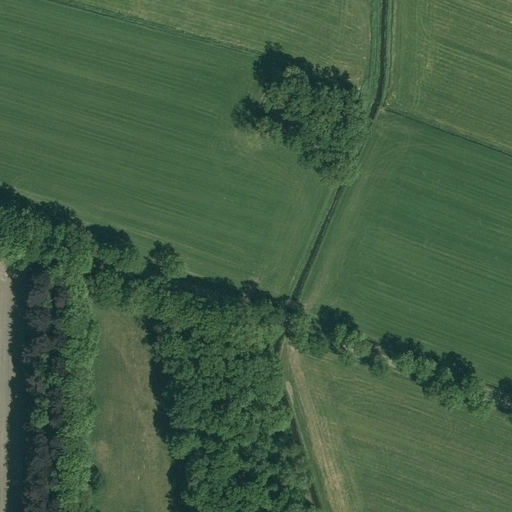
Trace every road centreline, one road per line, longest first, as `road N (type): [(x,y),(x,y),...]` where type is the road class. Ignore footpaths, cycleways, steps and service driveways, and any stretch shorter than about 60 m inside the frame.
road 1 (unclassified): [(511,406),(0,225)]
road 2 (track): [(60,245),(56,511)]
